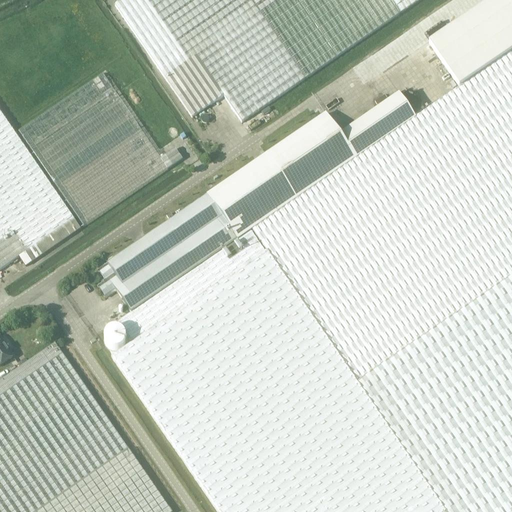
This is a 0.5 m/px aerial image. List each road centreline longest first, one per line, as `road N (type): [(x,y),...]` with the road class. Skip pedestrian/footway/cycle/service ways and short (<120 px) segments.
road 1 (unclassified): [(40,286),(193,511)]
road 2 (unclassified): [(40,286),(243,146)]
